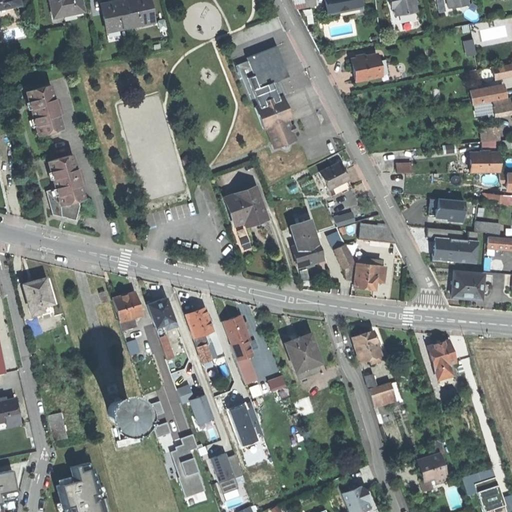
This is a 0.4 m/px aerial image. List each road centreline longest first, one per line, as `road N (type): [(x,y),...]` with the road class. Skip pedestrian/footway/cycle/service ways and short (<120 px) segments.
road 1 (residential): [(433,320),(432,296),(280,0)]
road 2 (secondary): [(3,234),(335,306)]
road 3 (residential): [(33,511),(46,450),(0,255)]
road 4 (residential): [(335,306),(399,511)]
road 5 (unknown): [(454,321),(500,488)]
road 6 (unknown): [(124,261),(179,424)]
road 7 (unknown): [(151,268),(171,294),(203,386)]
